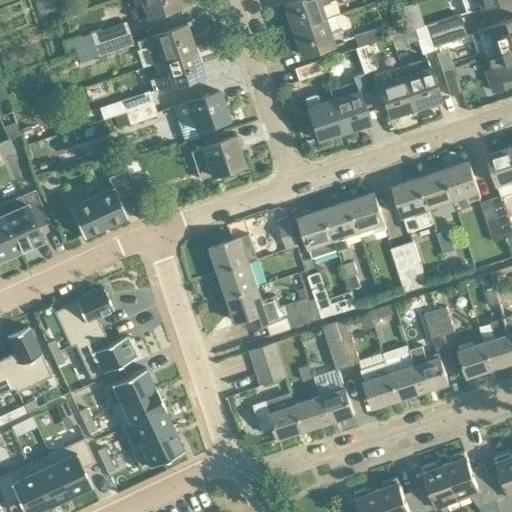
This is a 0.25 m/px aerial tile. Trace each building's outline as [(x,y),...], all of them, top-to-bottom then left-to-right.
[(177,0),(141,0),(143,4),(133,8),(137,20),(179,5),(177,0)] [(295,0),(284,4),(293,29),(325,18),(320,6),(330,2),(328,0),(295,0)] [(502,0),(462,0),(466,12),(502,0)] [(459,13),(426,24),(430,35),(463,24),(459,13)] [(329,31),(325,18),(293,29),(301,55),(343,41),(338,28),(329,31)] [(511,18),(476,30),(485,56),(486,55),(511,46),(511,18)] [(76,51),(102,42),(130,33),(126,22),(99,31),(65,43),(69,54),(76,51)] [(152,64),(162,60),(194,49),(185,24),(144,38),(144,40),(137,43),(139,51),(147,48),(152,64)] [(430,35),(426,24),(414,28),(423,54),(435,50),(434,47),(430,35)] [(467,36),(463,24),(430,35),(434,47),(467,36)] [(358,47),(367,43),(385,38),(381,26),(354,35),(358,47)] [(80,64),(100,57),(134,45),(130,33),(102,42),(76,51),(80,64)] [(367,43),(358,47),(355,48),(363,73),(375,69),(367,43)] [(511,74),(511,46),(486,55),(492,72),(487,74),(493,90),(511,83),(511,80),(510,75),(511,74)] [(351,77),(363,73),(355,48),(342,52),(351,77)] [(194,49),(162,60),(166,73),(157,76),(161,89),(203,75),(194,49)] [(400,66),(404,76),(414,107),(440,99),(426,57),(400,66)] [(320,59),(294,68),(298,80),(324,72),(320,59)] [(389,116),(414,107),(404,76),(400,66),(375,74),(389,116)] [(441,69),(450,95),(461,92),(453,66),(441,69)] [(330,89),(333,99),(343,131),(369,122),(355,81),(330,89)] [(228,118),(219,90),(187,101),(175,105),(179,119),(192,115),(197,129),(228,118)] [(123,100),(126,111),(153,102),(149,91),(123,100)] [(318,139),(343,131),(333,99),(320,104),(316,94),(304,98),(318,139)] [(111,131),(131,124),(157,115),(153,102),(126,111),(107,118),(111,131)] [(212,174),(214,174),(244,164),(234,135),(202,146),(190,150),(195,164),(207,160),(212,174)] [(511,146),(488,154),(500,190),(511,187),(509,180),(511,179),(511,146)] [(443,169),(453,199),(467,194),(469,201),(481,197),(469,160),(443,169)] [(124,169),(122,170),(107,177),(112,187),(71,206),(70,205),(69,206),(83,236),(84,235),(125,216),(126,216),(127,216),(118,197),(131,191),(124,169)] [(141,169),(128,173),(136,200),(150,195),(141,169)] [(443,169),(419,177),(428,207),(453,199),(443,169)] [(434,223),(428,207),(419,177),(393,185),(409,232),(434,223)] [(0,204),(20,250),(43,240),(37,227),(50,222),(35,189),(0,204)] [(349,200),(359,230),(372,225),(374,232),(386,228),(374,192),(349,200)] [(492,197),(505,238),(511,235),(511,219),(503,193),(492,197)] [(496,241),(505,238),(492,197),(482,200),(496,241)] [(349,200),(324,209),(333,238),(337,249),(351,245),(347,234),(359,230),(349,200)] [(0,258),(20,250),(0,204),(0,258)] [(337,249),(333,238),(324,209),(299,217),(312,257),(337,249)] [(246,228),(270,223),(267,212),(244,217),(246,228)] [(286,248),(298,244),(290,220),(278,224),(286,248)] [(450,228),(437,232),(443,253),(457,249),(450,228)] [(219,270),(250,260),(246,247),(251,246),(247,234),(211,246),(219,270)] [(415,240),(402,244),(416,288),(429,284),(415,240)] [(405,292),(416,288),(402,244),(390,248),(405,292)] [(219,270),(227,295),(258,285),(250,260),(219,270)] [(355,260),(342,264),(346,277),(357,274),(359,273),(355,260)] [(334,313),(320,271),(308,275),(322,317),(334,313)] [(357,274),(346,277),(349,288),(360,284),(357,274)] [(262,299),(258,285),(227,295),(236,321),(251,317),(254,326),(311,307),(308,297),(279,306),(275,295),(262,299)] [(84,296),(54,310),(70,346),(75,344),(74,343),(103,329),(97,316),(113,308),(103,287),(95,291),(94,288),(82,293),(84,296)] [(495,289),(485,292),(490,307),(500,304),(495,289)] [(390,304),(369,310),(372,320),(393,313),(390,304)] [(446,305),(434,309),(442,334),(454,330),(446,305)] [(315,320),(311,307),(254,326),(254,327),(287,317),(291,328),(315,320)] [(442,334),(434,309),(424,312),(432,337),(442,334)] [(497,337),(484,341),(492,368),(511,361),(511,341),(504,317),(492,321),(497,337)] [(350,364),(342,340),(335,321),(324,325),(338,368),(350,364)] [(15,352),(2,358),(15,387),(14,387),(16,392),(51,375),(28,326),(7,335),(15,352)] [(103,329),(74,343),(75,344),(90,377),(136,356),(126,335),(109,343),(103,329)] [(353,336),(342,340),(350,364),(361,361),(353,336)] [(54,339),(47,342),(52,353),(59,350),(54,339)] [(468,376),(492,368),(484,341),(474,344),(473,341),(458,346),(468,376)] [(279,353),(275,342),(250,350),(254,361),(279,353)] [(409,348),(411,355),(411,356),(422,391),(449,382),(439,351),(426,355),(422,344),(409,348)] [(59,350),(52,353),(57,364),(64,361),(59,350)] [(254,361),(258,374),(283,366),(279,353),(254,361)] [(386,363),(389,372),(398,399),(422,391),(411,356),(386,363)] [(0,394),(14,387),(15,387),(2,358),(0,359),(0,394)] [(389,372),(386,363),(385,361),(361,369),(373,407),(398,399),(389,372)] [(309,364),(300,367),(304,381),(313,378),(309,364)] [(145,366),(102,386),(112,408),(156,387),(155,387),(154,387),(145,366)] [(283,366),(258,374),(262,384),(286,376),(283,366)] [(315,384),(319,396),(327,422),(354,413),(344,382),(330,386),(328,380),(315,384)] [(156,387),(112,408),(121,427),(165,407),(156,387)] [(319,396),(295,404),(303,430),(327,422),(319,396)] [(34,399),(23,404),(27,412),(38,406),(34,399)] [(279,438),(303,430),(295,404),(270,412),(279,438)] [(23,405),(12,410),(15,417),(26,412),(23,405)] [(86,407),(78,410),(83,421),(91,418),(86,407)] [(165,407),(121,427),(130,447),(173,427),(164,408),(165,408),(165,407)] [(91,418),(83,421),(89,432),(96,429),(91,418)] [(22,420),(11,426),(15,433),(26,428),(22,420)] [(173,427),(130,447),(141,469),(169,455),(170,459),(182,453),(180,450),(183,449),(173,427)] [(84,436),(49,453),(69,495),(92,485),(83,467),(95,461),(84,436)] [(104,446),(97,450),(102,461),(109,457),(104,446)] [(451,461),(445,463),(458,498),(470,494),(471,496),(479,507),(497,500),(501,511),(502,511),(484,463),(483,464),(486,471),(475,476),(465,450),(449,456),(451,461)] [(484,463),(502,511),(509,511),(511,511),(511,454),(510,450),(495,456),(504,482),(493,486),(484,463)] [(49,453),(28,462),(48,505),(69,495),(49,453)] [(109,457),(102,461),(107,471),(114,468),(109,457)] [(446,503),(458,498),(445,463),(439,466),(437,461),(421,467),(431,492),(420,497),(417,489),(416,489),(424,511),(447,511),(447,505),(446,503)] [(28,462),(0,475),(0,492),(5,503),(17,498),(23,511),(33,511),(48,505),(28,462)] [(383,487),(377,489),(386,511),(424,511),(416,489),(415,489),(418,497),(407,501),(397,476),(382,482),(383,487)] [(386,511),(377,489),(371,491),(369,486),(354,492),(360,511),(386,511)]
